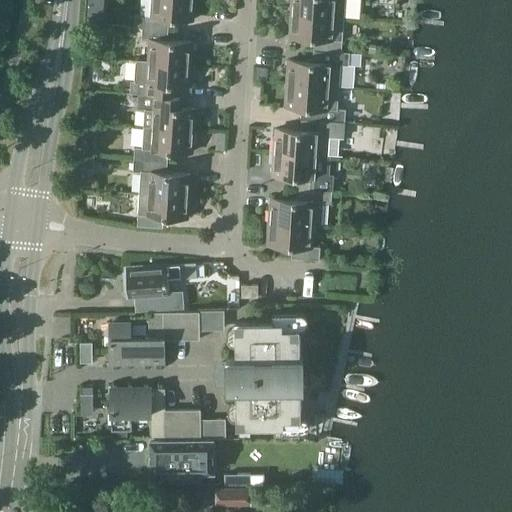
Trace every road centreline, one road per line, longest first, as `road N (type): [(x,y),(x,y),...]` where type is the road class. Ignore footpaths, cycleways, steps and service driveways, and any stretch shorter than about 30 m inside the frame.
road 1 (secondary): [(5,511),(22,218)]
road 2 (residential): [(228,246),(252,0)]
road 3 (unknown): [(18,374),(49,388),(184,388),(196,399),(199,438)]
road 4 (secondary): [(22,218),(68,0)]
road 5 (residential): [(228,246),(117,240),(22,218)]
